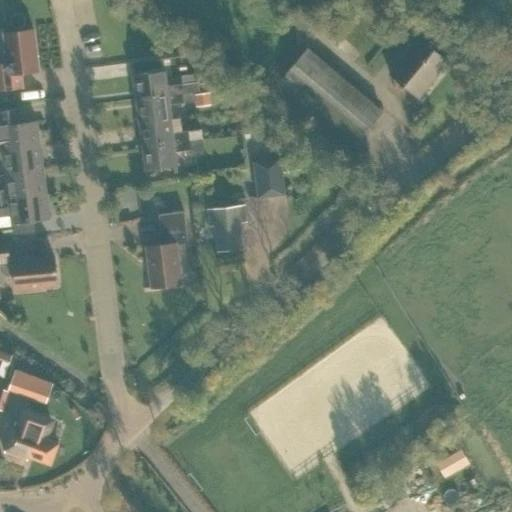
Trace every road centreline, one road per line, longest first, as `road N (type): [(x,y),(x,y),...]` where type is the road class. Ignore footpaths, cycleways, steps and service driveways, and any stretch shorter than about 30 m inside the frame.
road 1 (unclassified): [(135,423),(418,170),(511,102)]
road 2 (residential): [(135,423),(113,373),(55,0)]
